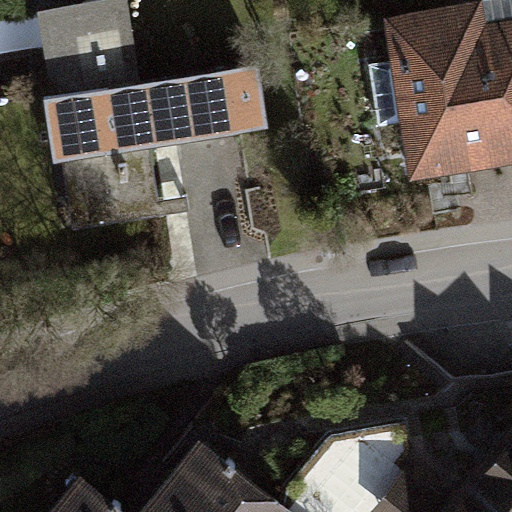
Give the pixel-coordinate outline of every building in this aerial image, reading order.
[(132,0),(30,0),(52,218),(159,208),(151,132),(267,121),(260,54),(139,66),(132,0)] [(511,0),(411,0),(370,4),(386,166),(511,153),(511,0)] [(511,511),(511,427),(498,415),(451,468),(499,511),(511,511)] [(177,421),(110,496),(95,511),(270,511),(278,502),(177,421)] [(63,455),(12,511),(95,511),(110,496),(63,455)] [(393,466),(364,499),(379,511),(499,511),(451,468),(429,497),(393,466)]
